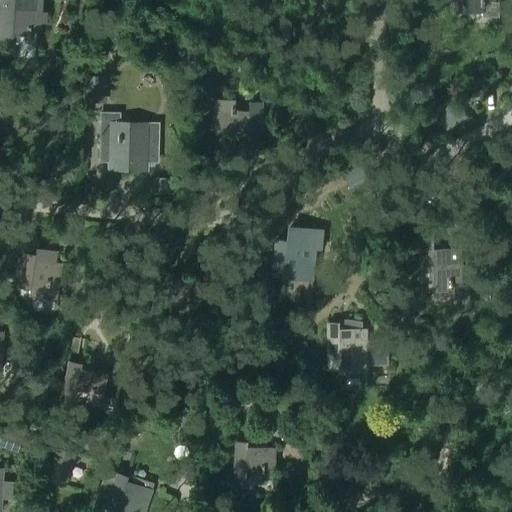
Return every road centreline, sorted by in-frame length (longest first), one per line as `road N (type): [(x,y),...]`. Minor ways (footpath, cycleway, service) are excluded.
road 1 (track): [(158,0),(387,132)]
road 2 (unclassified): [(387,132),(511,208)]
